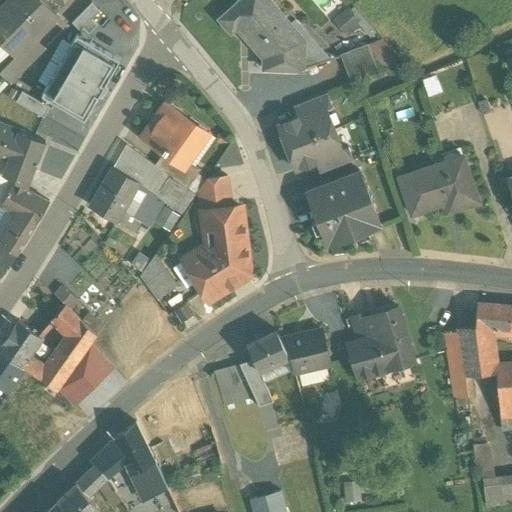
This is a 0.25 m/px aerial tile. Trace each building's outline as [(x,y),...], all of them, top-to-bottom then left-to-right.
[(35,0),(15,0),(0,16),(0,45),(10,55),(16,49),(20,54),(32,42),(55,19),(35,0)] [(268,0),(258,0),(243,13),(238,6),(221,20),(233,35),(238,31),(246,41),(249,39),(264,56),(263,72),(302,74),(304,42),(268,0)] [(341,49),(367,38),(355,12),(330,23),(341,49)] [(106,88),(119,65),(76,40),(41,99),(85,124),(99,100),(102,102),(109,90),(106,88)] [(20,54),(16,49),(10,55),(0,64),(0,73),(13,86),(44,54),(32,42),(20,54)] [(378,48),(368,51),(376,76),(375,76),(376,77),(396,69),(378,48)] [(367,49),(342,57),(351,85),(375,76),(376,76),(368,51),(367,49)] [(14,105),(43,121),(48,111),(20,95),(14,105)] [(328,97),(294,110),(298,120),(324,110),(325,112),(333,109),(328,97)] [(486,104),(478,107),(482,118),(490,116),(486,104)] [(204,131),(169,106),(145,139),(164,154),(179,165),(183,160),(204,131)] [(298,120),(278,128),(286,150),(333,133),(325,112),(324,110),(298,120)] [(511,111),(498,112),(499,135),(511,133),(511,111)] [(14,132),(0,126),(0,160),(3,161),(14,132)] [(45,144),(14,132),(3,161),(33,173),(45,144)] [(333,133),(286,150),(295,173),(316,165),(341,155),(341,153),(333,133)] [(341,155),(316,165),(320,176),(353,164),(348,150),(341,153),(341,155)] [(179,165),(164,154),(154,168),(169,180),(185,192),(200,172),(183,160),(179,165)] [(0,186),(9,192),(14,183),(5,178),(10,165),(3,161),(0,160),(0,186)] [(33,173),(10,165),(5,178),(14,183),(27,190),(33,173)] [(445,165),(398,181),(411,218),(455,203),(458,212),(478,205),(465,165),(447,171),(445,165)] [(137,186),(112,172),(90,208),(115,223),(137,186)] [(360,173),(307,194),(327,248),(381,228),(360,173)] [(226,179),(207,182),(200,192),(203,215),(231,211),(226,179)] [(169,180),(154,200),(182,218),(195,199),(185,192),(169,180)] [(27,190),(14,183),(9,192),(0,205),(0,206),(15,214),(0,237),(0,242),(16,257),(48,204),(26,192),(27,190)] [(0,205),(9,192),(0,186),(0,205)] [(155,226),(172,234),(180,217),(163,209),(155,226)] [(203,215),(208,252),(185,264),(185,262),(182,262),(208,303),(230,289),(227,285),(238,278),(240,280),(242,280),(245,279),(246,277),(247,275),(247,272),(246,269),(248,269),(240,210),(231,211),(203,215)] [(0,280),(15,259),(0,246),(0,280)] [(141,280),(156,302),(178,287),(156,257),(141,280)] [(64,307),(49,322),(65,337),(77,320),(64,307)] [(185,308),(176,314),(182,323),(191,317),(185,308)] [(511,311),(476,308),(475,329),(475,331),(492,332),(511,333),(511,311)] [(397,312),(367,321),(366,317),(352,322),(363,356),(350,360),(358,383),(380,376),(411,366),(414,365),(397,312)] [(95,338),(77,320),(65,337),(64,338),(85,353),(95,338)] [(17,323),(0,346),(0,353),(21,369),(28,360),(41,341),(17,323)] [(475,329),(458,332),(464,380),(497,377),(496,373),(497,373),(492,332),(475,331),(475,329)] [(277,335),(250,347),(255,364),(258,375),(289,360),(282,344),(277,335)] [(322,335),(282,344),(289,360),(290,361),(293,377),(330,368),(322,335)] [(64,338),(46,366),(66,381),(85,353),(64,338)] [(91,348),(69,379),(59,394),(64,398),(75,410),(114,372),(91,348)] [(21,369),(0,353),(0,392),(6,396),(24,371),(21,369)] [(66,381),(46,366),(43,370),(28,360),(21,369),(24,371),(41,384),(53,393),(54,393),(56,395),(66,381)] [(255,364),(239,368),(254,401),(259,411),(273,408),(258,375),(255,364)] [(411,366),(380,376),(385,394),(416,384),(411,366)] [(239,368),(214,375),(222,413),(254,401),(239,368)] [(511,372),(497,373),(496,373),(497,377),(501,419),(511,417),(511,372)] [(273,408),(259,411),(265,437),(280,434),(273,408)] [(137,426),(115,442),(131,475),(154,464),(137,426)] [(487,511),(490,511),(511,509),(511,479),(498,481),(491,445),(474,448),(478,484),(485,483),(487,511)] [(112,470),(103,455),(93,464),(97,468),(103,476),(112,470)] [(154,464),(131,475),(135,483),(141,480),(150,501),(167,492),(154,464)] [(97,468),(88,476),(99,490),(103,487),(108,483),(103,476),(97,468)] [(99,490),(88,476),(77,485),(89,498),(99,490)] [(117,495),(108,483),(103,487),(112,499),(117,495)] [(102,511),(89,498),(77,485),(58,503),(66,511),(102,511)] [(358,488),(345,488),(346,508),(359,508),(358,488)] [(286,511),(283,499),(255,507),(256,511),(286,511)] [(66,511),(58,503),(48,511),(66,511)]
